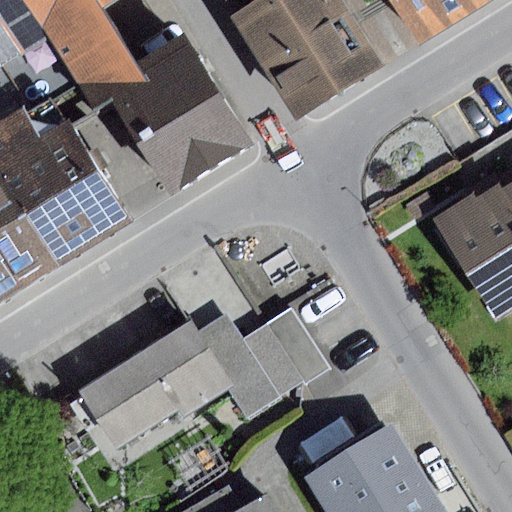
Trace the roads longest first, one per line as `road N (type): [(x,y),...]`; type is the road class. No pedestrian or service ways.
road 1 (residential): [(511,489),(313,174)]
road 2 (residential): [(0,361),(313,174)]
road 3 (residential): [(313,174),(511,48)]
road 4 (residential): [(313,174),(203,0)]
